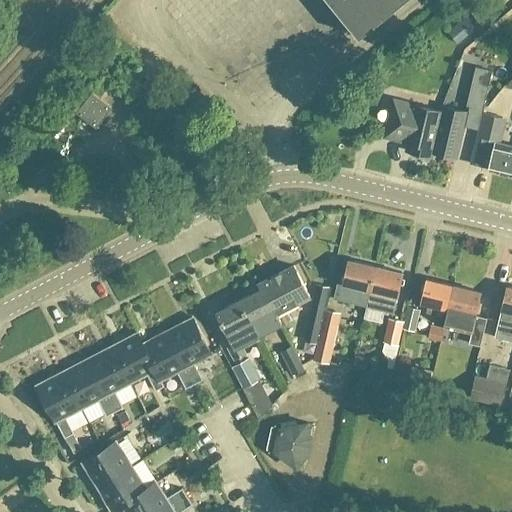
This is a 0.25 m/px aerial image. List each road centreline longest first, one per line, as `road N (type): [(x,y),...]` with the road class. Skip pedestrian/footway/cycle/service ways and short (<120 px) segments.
road 1 (tertiary): [(511,227),(309,177),(274,179),(238,188),(0,314)]
road 2 (unknown): [(282,145),(406,0)]
road 3 (residential): [(69,511),(0,406)]
road 4 (unknown): [(176,0),(200,61),(234,105)]
